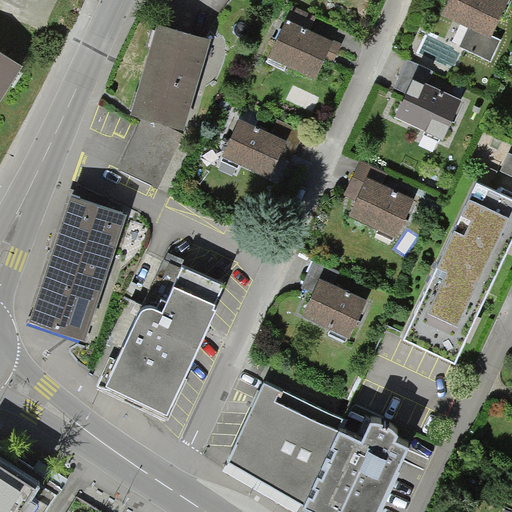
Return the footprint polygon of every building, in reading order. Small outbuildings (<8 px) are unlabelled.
[(462,50),(491,62),(501,39),(493,36),(508,0),(450,0),(442,20),(469,31),(462,50)] [(270,62),(317,82),(333,45),(285,25),(270,62)] [(120,170),(159,186),(183,134),(209,41),(157,30),(133,119),(143,124),(120,170)] [(0,104),(20,71),(0,59),(0,104)] [(396,122),(443,141),(459,102),(428,90),(436,72),(406,60),(397,82),(410,88),(396,122)] [(222,161),(270,183),(290,138),(242,117),(222,161)] [(349,220),(394,242),(412,203),(383,189),(390,174),(364,162),(353,185),(363,190),(349,220)] [(511,236),(511,194),(477,178),(404,336),(455,360),(511,236)] [(42,331),(91,344),(124,219),(74,207),(42,331)] [(108,391),(168,420),(223,291),(163,266),(108,391)] [(303,320),(350,339),(365,303),(319,284),(303,320)] [(381,511),(412,445),(396,439),(399,432),(391,424),(372,423),(367,442),(340,432),(347,412),(268,376),(237,453),(310,494),(307,506),(318,511),(381,511)] [(47,511),(56,499),(0,463),(0,511),(47,511)]
